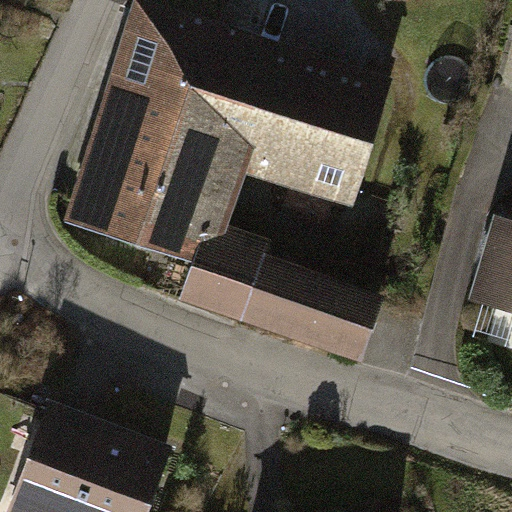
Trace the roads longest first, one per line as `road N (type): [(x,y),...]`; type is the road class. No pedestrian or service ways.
road 1 (residential): [(511,452),(138,324),(1,253)]
road 2 (track): [(256,201),(300,235),(349,233),(374,206),(410,99),(401,62),(330,0)]
road 3 (residential): [(1,253),(104,0)]
